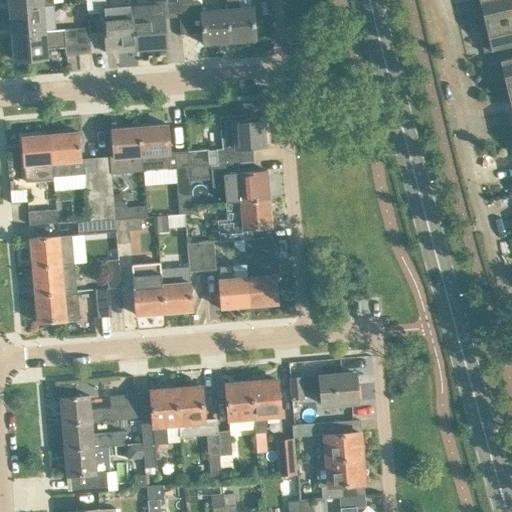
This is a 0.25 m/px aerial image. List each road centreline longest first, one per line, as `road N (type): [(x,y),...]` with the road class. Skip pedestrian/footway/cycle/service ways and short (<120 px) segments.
road 1 (tertiary): [(508,511),(370,0)]
road 2 (residential): [(432,0),(477,200),(511,304)]
road 3 (residential): [(0,364),(308,337)]
road 4 (residential): [(0,95),(281,70)]
road 5 (residential): [(308,337),(281,70)]
road 6 (residential): [(389,511),(373,334),(308,337)]
